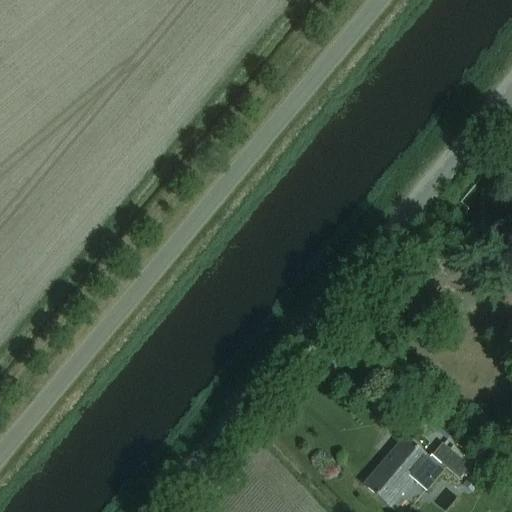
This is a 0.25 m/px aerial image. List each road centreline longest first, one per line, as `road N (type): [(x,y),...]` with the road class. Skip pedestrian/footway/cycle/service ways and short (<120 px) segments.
road 1 (unclassified): [(0,449),(376,0)]
road 2 (tertiary): [(172,511),(511,105)]
